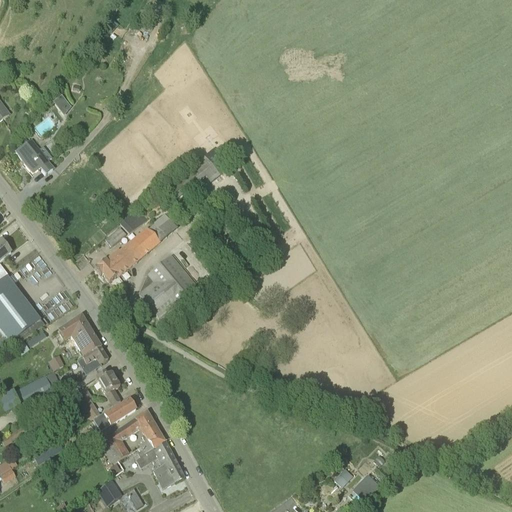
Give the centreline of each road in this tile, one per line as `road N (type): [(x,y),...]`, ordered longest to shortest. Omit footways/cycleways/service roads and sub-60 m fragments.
road 1 (residential): [(212,511),(109,329),(0,186)]
road 2 (track): [(451,470),(237,383),(128,321),(109,329)]
